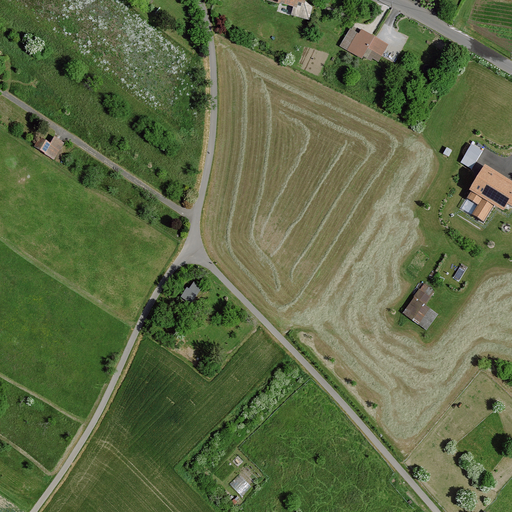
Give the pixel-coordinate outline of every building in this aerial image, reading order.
[(262,0),(263,0),(298,9),(300,4),(305,6),(307,0),(262,0)] [(360,36),(352,30),(341,48),(362,59),(367,50),(383,58),(390,45),(362,31),(360,36)] [(43,140),(37,149),(55,160),(64,145),(57,140),(53,147),(43,140)] [(484,151),(473,145),(466,157),(477,164),(484,151)] [(511,184),(485,169),(467,199),(469,200),(465,205),(476,211),(473,216),(485,224),(495,207),(504,212),(508,206),(511,207),(511,184)] [(191,284),(184,297),(191,301),(198,287),(191,284)] [(436,293),(425,285),(405,314),(420,325),(431,310),(426,306),(436,293)]
